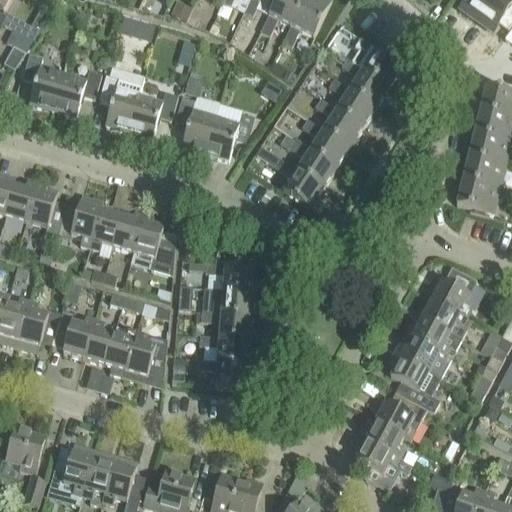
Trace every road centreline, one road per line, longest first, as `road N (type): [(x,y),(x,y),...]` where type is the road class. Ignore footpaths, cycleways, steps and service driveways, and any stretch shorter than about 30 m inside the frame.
road 1 (residential): [(380,304),(224,199),(0,138)]
road 2 (residential): [(0,383),(157,428),(305,449)]
road 3 (residential): [(416,237),(449,68),(437,39),(391,0)]
road 4 (residential): [(305,449),(380,304)]
